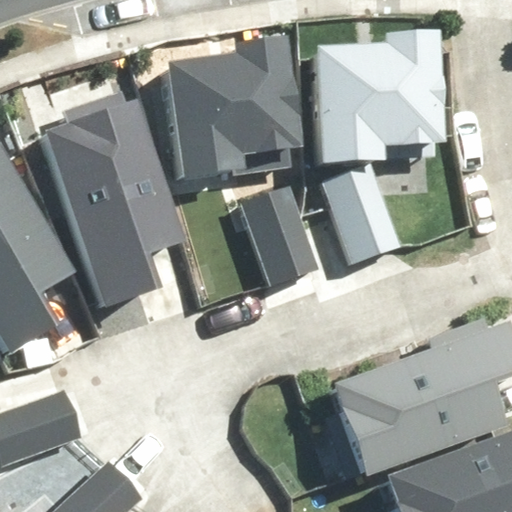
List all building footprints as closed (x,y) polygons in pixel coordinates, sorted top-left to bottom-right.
[(305,39),(309,156),(372,154),(372,143),(423,141),(420,24),(367,25),(367,38),(305,39)] [(155,64),(175,179),(237,169),(235,158),(286,149),(267,33),(214,42),(216,54),(155,64)] [(169,243),(129,100),(44,124),(95,305),(141,292),(130,253),(169,243)] [(353,257),(396,239),(362,159),(319,177),(353,257)] [(58,262),(0,172),(0,335),(5,343),(46,318),(24,284),(58,262)] [(271,276),(316,263),(291,180),(247,192),(271,276)] [(320,398),(355,479),(491,421),(475,384),(511,368),(511,367),(493,324),(320,398)] [(0,411),(0,460),(79,430),(63,387),(0,411)] [(511,511),(511,426),(376,479),(388,511),(511,511)] [(51,511),(113,511),(139,484),(104,453),(51,511)]
